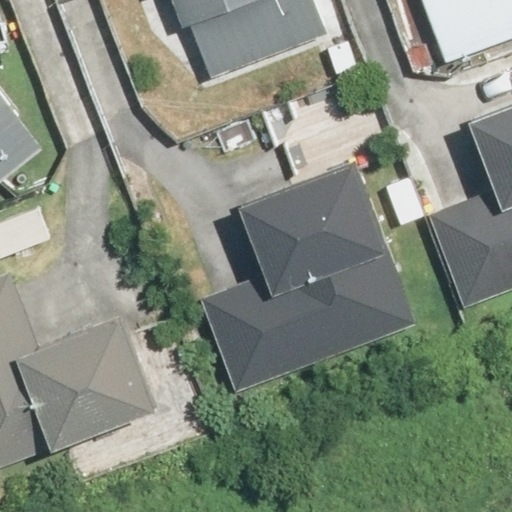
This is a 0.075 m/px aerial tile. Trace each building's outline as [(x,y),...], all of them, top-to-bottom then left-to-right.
[(186,0),(216,76),(336,33),(322,0),(186,0)] [(511,0),(433,0),(456,60),(511,38),(511,0)] [(0,186),(54,146),(0,75),(0,186)] [(471,304),(511,289),(511,106),(482,117),(507,184),(436,210),(471,304)] [(243,388),(425,322),(399,251),(404,249),(370,158),(254,200),(279,268),(209,294),(243,388)] [(0,470),(171,408),(135,310),(47,342),(19,269),(0,275),(0,470)]
